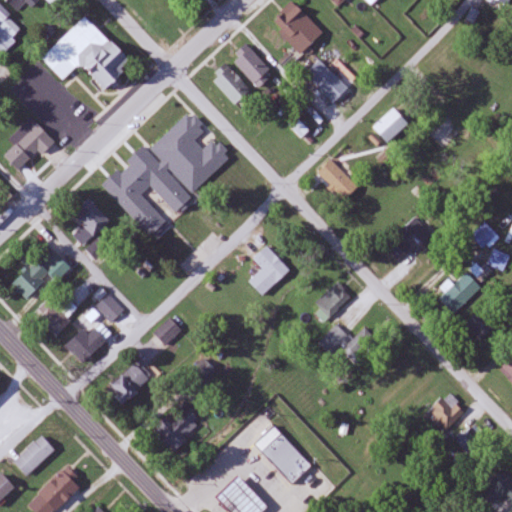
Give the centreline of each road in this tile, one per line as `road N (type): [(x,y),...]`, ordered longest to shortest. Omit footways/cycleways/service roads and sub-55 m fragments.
road 1 (residential): [(511,428),(105,0)]
road 2 (residential): [(64,398),(474,0)]
road 3 (residential): [(245,0),(0,230)]
road 4 (tertiary): [(180,511),(0,327)]
